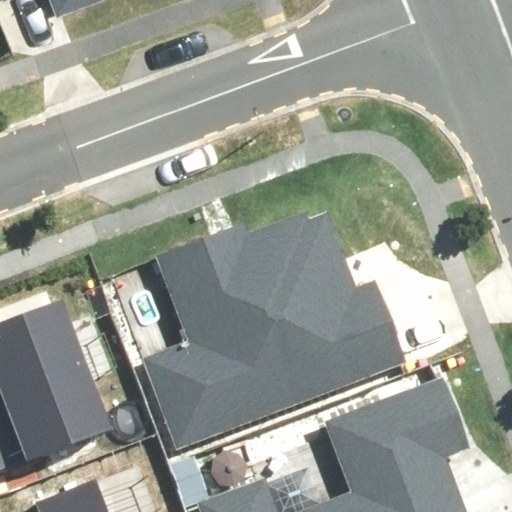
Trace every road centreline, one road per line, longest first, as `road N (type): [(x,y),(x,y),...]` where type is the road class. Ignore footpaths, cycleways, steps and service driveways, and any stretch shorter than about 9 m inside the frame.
road 1 (residential): [(454,6),(0,168)]
road 2 (residential): [(511,153),(454,6)]
